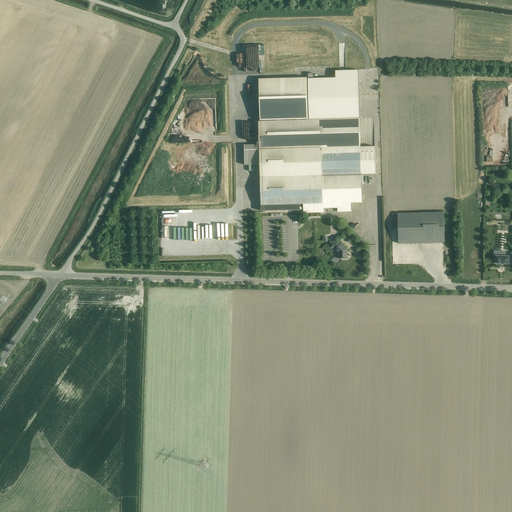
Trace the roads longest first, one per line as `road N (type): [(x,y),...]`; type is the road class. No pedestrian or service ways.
road 1 (unclassified): [(511,288),(61,274)]
road 2 (unclassified): [(61,274),(175,59),(182,36),(174,27)]
